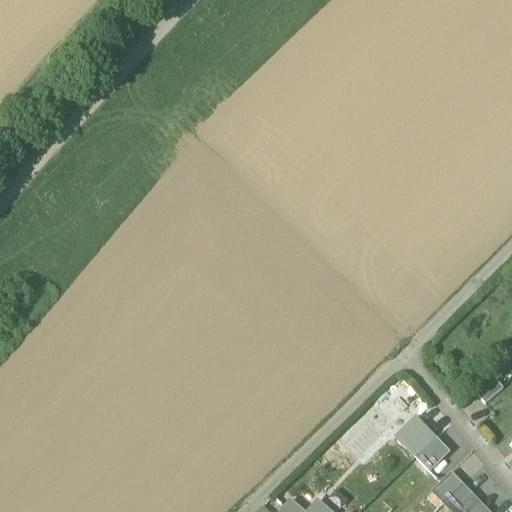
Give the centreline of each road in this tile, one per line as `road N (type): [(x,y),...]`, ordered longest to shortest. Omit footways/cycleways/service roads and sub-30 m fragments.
road 1 (track): [(0,204),(193,0)]
road 2 (residential): [(401,356),(243,511)]
road 3 (residential): [(401,356),(511,486)]
road 4 (residential): [(511,250),(401,356)]
